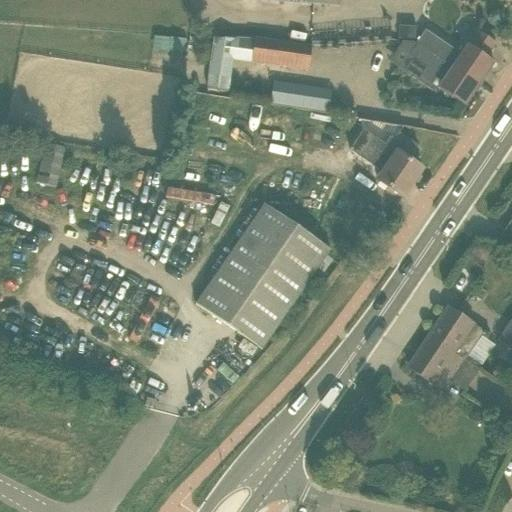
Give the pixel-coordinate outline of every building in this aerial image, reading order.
[(225,0),(340,8),(340,0),(225,0)] [(416,42),(417,28),(400,27),(399,40),(416,42)] [(425,31),(417,43),(479,85),(494,64),(486,58),(496,44),(478,32),(469,47),(468,46),(461,55),(425,31)] [(234,62),(252,64),(309,71),(312,46),(255,39),(215,39),(209,78),(231,81),(234,62)] [(438,89),(464,107),(479,85),(417,43),(409,56),(445,80),(438,89)] [(307,92),(287,89),(285,104),(305,107),(307,92)] [(390,138),(385,145),(363,130),(349,151),(382,174),(377,181),(403,199),(423,171),(408,160),(417,146),(399,134),(394,141),(390,138)] [(46,143),(36,181),(55,186),(65,148),(46,143)] [(264,205),(195,305),(262,351),(331,251),(264,205)] [(511,220),(497,242),(511,245),(511,220)] [(485,271),(469,260),(462,270),(479,281),(485,271)] [(448,309),(430,337),(454,353),(454,354),(465,362),(481,337),(486,341),(490,336),(448,309)] [(511,319),(501,337),(498,341),(511,349),(511,319)] [(450,384),(464,362),(465,362),(454,354),(454,353),(430,337),(408,369),(444,393),(450,384)] [(508,434),(511,431),(511,411),(500,416),(508,434)]
